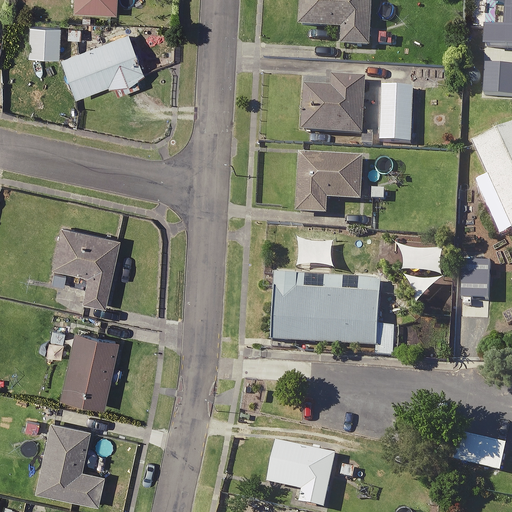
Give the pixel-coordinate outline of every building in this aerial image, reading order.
[(71,0),(71,8),(111,10),(111,0),(71,0)] [(368,0),(298,0),(298,25),(338,27),(338,45),(367,46),(368,0)] [(57,24),(26,23),(24,55),(55,56),(57,24)] [(140,72),(126,30),(56,54),(70,94),(110,81),(114,92),(134,85),(131,75),(140,72)] [(362,79),(302,76),(299,130),(359,133),(362,79)] [(483,78),(458,78),(457,110),(482,110),(483,78)] [(410,85),(378,84),(376,141),(408,142),(410,85)] [(497,92),(483,98),(494,124),(509,117),(497,92)] [(511,128),(452,156),(511,285),(511,128)] [(360,156),(297,152),(293,211),(322,213),(323,197),(357,199),(360,156)] [(115,236),(56,223),(47,265),(83,272),(77,299),(101,304),(115,236)] [(330,242),(297,241),(296,266),(330,266),(330,242)] [(439,249),(400,246),(398,270),(438,273),(439,249)] [(377,276),(272,270),(268,339),(374,345),(373,349),(390,350),(392,325),(374,324),(377,276)] [(65,330),(48,325),(44,340),(61,345),(65,330)] [(415,345),(414,326),(399,327),(400,346),(415,345)] [(114,338),(71,328),(56,394),(99,404),(114,338)] [(466,330),(438,329),(436,371),(465,372),(466,330)] [(86,428),(46,420),(31,488),(94,502),(100,473),(77,469),(86,428)] [(332,452),(272,440),(263,482),(299,489),(296,502),(321,507),(332,452)] [(491,455),(443,447),(437,481),(485,489),(491,455)]
